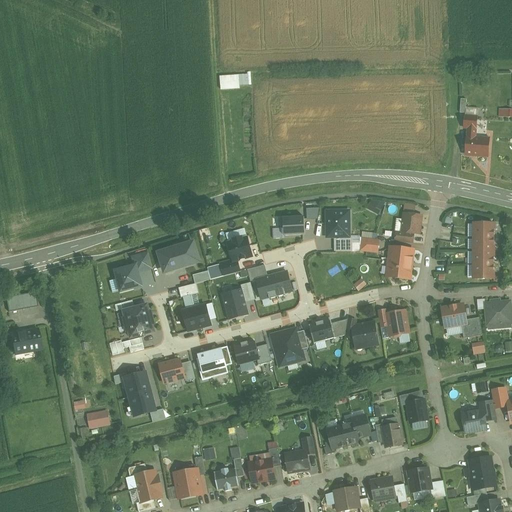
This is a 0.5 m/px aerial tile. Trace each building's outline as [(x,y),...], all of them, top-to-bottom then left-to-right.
[(243,89),(243,85),(254,85),(253,74),(223,76),(224,90),(243,89)] [(511,110),(500,110),(500,118),(511,118),(511,110)] [(479,118),(466,117),(465,129),(469,130),(469,137),(476,138),(477,130),(478,130),(479,118)] [(476,138),(469,137),(467,156),(489,158),(491,140),(476,138)] [(376,197),(370,209),(382,215),(388,203),(376,197)] [(320,209),(307,209),(307,220),(318,220),(320,209)] [(349,212),(327,212),(327,238),(334,238),(349,237),(349,212)] [(421,216),(404,214),(402,232),(402,233),(414,235),(419,235),(421,216)] [(305,235),(304,217),(279,219),(280,229),(284,229),(284,236),(305,235)] [(494,224),(474,224),(474,238),(494,238),(494,237),(494,231),(494,230),(494,224)] [(414,235),(402,233),(402,232),(396,232),(395,242),(413,244),(414,235)] [(349,237),(334,238),(334,252),(352,251),(352,237),(349,237)] [(234,242),(228,244),(233,261),(233,262),(237,261),(252,257),(247,239),(242,240),(241,238),(233,240),(234,242)] [(380,241),(362,238),(361,251),(378,253),(380,241)] [(494,238),(474,238),(474,239),(474,251),(474,252),(494,252),(494,246),(494,245),(494,239),(494,238)] [(194,243),(159,254),(164,272),(170,270),(171,272),(189,266),(188,264),(199,261),(194,243)] [(390,248),(389,264),(410,266),(410,262),(413,261),(414,251),(390,248)] [(494,252),(474,252),(474,265),(494,265),(494,264),(494,259),(494,258),(494,252)] [(136,266),(138,273),(152,269),(148,253),(132,258),(135,266),(136,266)] [(240,273),(237,261),(233,262),(233,261),(221,264),(224,277),(240,273)] [(410,266),(389,264),(387,277),(410,280),(412,270),(410,268),(410,266)] [(494,265),(474,265),(474,266),(474,279),(494,279),(494,273),(494,272),(494,266),(494,265)] [(135,266),(115,271),(121,293),(142,287),(138,273),(136,266),(135,266)] [(257,280),(268,278),(265,266),(248,271),(251,282),(257,280)] [(195,284),(211,280),(208,272),(193,276),(195,284)] [(287,273),(272,277),(277,296),(292,292),(287,273)] [(277,296),(272,277),(268,278),(257,280),(262,300),(277,296)] [(242,290),(246,303),(255,301),(251,283),(241,286),(242,290)] [(183,298),(197,294),(199,294),(196,284),(179,289),(181,298),(183,298)] [(242,290),(222,295),(229,321),(249,316),(246,303),(242,290)] [(38,307),(35,293),(6,298),(9,312),(38,307)] [(183,298),(186,311),(194,309),(200,307),(197,294),(183,298)] [(134,307),(132,301),(115,305),(117,311),(134,307)] [(510,303),(486,305),(488,326),(489,330),(499,329),(498,325),(511,323),(511,320),(511,316),(510,303)] [(213,304),(206,306),(210,321),(217,319),(213,304)] [(126,326),(151,319),(147,305),(122,312),(126,326)] [(200,307),(194,309),(200,329),(212,326),(210,321),(206,306),(200,307)] [(464,306),(443,309),(446,328),(462,325),(467,325),(466,321),(464,306)] [(188,332),(200,329),(194,309),(186,311),(183,312),(188,332)] [(386,311),(378,312),(381,327),(388,326),(387,315),(386,311)] [(387,315),(388,326),(390,337),(392,336),(394,338),(399,337),(401,335),(409,333),(405,312),(387,315)] [(480,318),(466,321),(467,325),(462,325),(464,339),(483,336),(480,318)] [(154,333),(151,319),(126,326),(129,339),(154,333)] [(330,320),(309,326),(314,345),(335,339),(331,324),(330,320)] [(348,320),(331,324),(335,339),(345,336),(348,320)] [(356,321),(348,320),(345,336),(345,338),(355,339),(355,327),(356,321)] [(374,324),(364,325),(364,326),(362,327),(361,326),(355,327),(355,339),(356,346),(363,345),(366,347),(370,347),(372,344),(377,343),(374,324)] [(42,350),(38,330),(11,335),(15,355),(42,350)] [(284,333),(271,336),(272,338),(275,350),(280,368),(305,361),(302,350),(299,351),(295,334),(294,331),(284,334),(284,333)] [(295,334),(299,351),(302,350),(309,349),(304,332),(295,334)] [(141,338),(122,343),(123,349),(129,348),(143,344),(141,338)] [(275,350),(272,338),(266,340),(269,351),(275,350)] [(121,341),(116,343),(119,354),(124,353),(123,349),(122,343),(121,341)] [(241,346),(234,348),(239,366),(257,361),(260,360),(257,348),(255,342),(248,344),(247,343),(241,344),(241,346)] [(110,344),(113,356),(119,354),(116,343),(110,344)] [(483,343),(473,345),(475,354),(485,353),(483,343)] [(144,350),(143,344),(129,348),(131,353),(144,350)] [(267,345),(257,348),(260,360),(257,361),(259,366),(272,362),(267,345)] [(228,347),(222,349),(226,366),(232,365),(228,347)] [(222,349),(198,355),(199,359),(197,360),(202,381),(229,374),(226,366),(222,349)] [(180,360),(160,366),(165,384),(185,379),(181,364),(180,360)] [(191,362),(181,364),(185,379),(186,382),(195,379),(191,362)] [(125,380),(130,398),(152,392),(147,373),(127,378),(125,379),(125,380)] [(125,379),(127,378),(126,374),(114,377),(116,385),(121,384),(120,382),(125,380),(125,379)] [(506,389),(492,392),(494,402),(495,409),(509,407),(508,403),(509,403),(506,389)] [(152,392),(130,398),(135,418),(151,413),(157,412),(152,392)] [(407,395),(400,397),(401,405),(408,404),(408,403),(407,395)] [(408,403),(408,404),(411,424),(428,421),(424,400),(408,403)] [(84,402),(74,403),(76,410),(85,409),(84,402)] [(494,402),(482,404),(483,411),(484,411),(485,422),(497,420),(495,409),(494,402)] [(157,412),(151,413),(153,423),(166,419),(164,410),(157,412)] [(483,411),(463,415),(466,433),(487,430),(485,422),(484,411),(483,411)] [(107,412),(88,415),(90,429),(110,426),(107,412)] [(366,416),(353,420),(353,421),(347,423),(345,426),(341,427),(346,447),(360,443),(359,439),(371,436),(371,434),(366,416)] [(383,425),(376,426),(377,432),(379,442),(379,444),(385,443),(383,428),(383,425)] [(383,428),(385,443),(386,445),(390,448),(403,446),(399,425),(383,428)] [(341,427),(328,430),(332,447),(333,450),(335,450),(346,447),(341,427)] [(313,438),(303,440),(305,452),(307,452),(307,455),(315,454),(313,438)] [(332,447),(325,449),(327,456),(336,453),(335,450),(333,450),(332,447)] [(216,448),(206,450),(208,461),(218,459),(216,448)] [(240,448),(232,449),(233,458),(234,460),(242,459),(240,448)] [(279,449),(270,450),(271,461),(272,460),(273,468),(282,466),(279,449)] [(305,452),(295,454),(293,453),(289,453),(288,455),(286,455),(289,473),(310,470),(307,455),(307,452),(305,452)] [(202,458),(196,459),(195,459),(196,460),(197,470),(198,470),(199,477),(206,475),(203,457),(202,458)] [(488,458),(473,461),(470,462),(473,478),(472,480),(472,484),(474,485),(478,484),(479,490),(496,487),(491,459),(488,458)] [(242,459),(234,460),(236,469),(237,469),(238,478),(245,477),(242,459)] [(271,461),(249,464),(253,483),(275,479),(273,468),(272,460),(271,461)] [(146,464),(130,469),(129,471),(131,478),(135,477),(135,476),(148,473),(146,464)] [(236,469),(229,471),(229,469),(222,470),(222,472),(221,472),(222,475),(215,476),(218,491),(240,487),(238,478),(237,469),(236,469)] [(428,469),(409,473),(412,493),(431,490),(432,490),(431,483),(428,469)] [(197,470),(176,474),(175,474),(178,487),(180,499),(180,500),(181,499),(202,495),(203,495),(199,477),(198,470),(197,470)] [(148,473),(135,476),(135,477),(136,482),(135,484),(137,490),(161,484),(160,481),(158,481),(156,471),(148,473)] [(393,479),(372,483),(375,501),(396,498),(394,487),(393,479)] [(443,481),(431,483),(432,490),(431,490),(433,499),(446,497),(443,481)] [(161,484),(137,490),(138,497),(141,498),(142,503),(142,504),(155,500),(162,499),(160,489),(162,488),(161,484)] [(405,485),(394,487),(396,498),(398,497),(399,504),(408,502),(405,485)] [(178,487),(168,489),(170,500),(180,499),(178,487)] [(357,488),(335,492),(338,511),(341,511),(360,509),(357,488)] [(476,497),(467,498),(469,506),(478,505),(476,497)] [(155,500),(142,504),(142,503),(137,504),(139,511),(146,511),(157,509),(155,500)] [(500,500),(480,504),(481,510),(480,511),(503,511),(503,508),(501,508),(500,500)]
